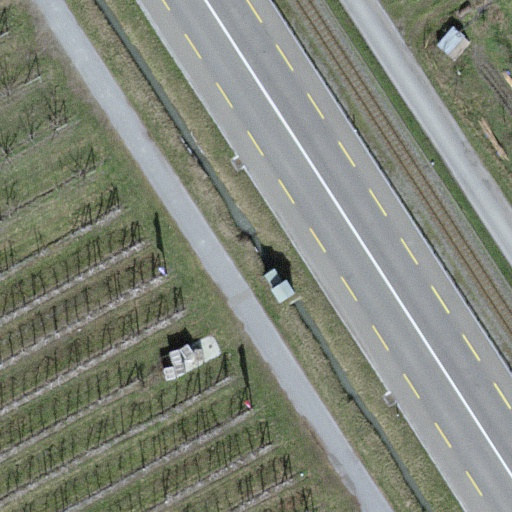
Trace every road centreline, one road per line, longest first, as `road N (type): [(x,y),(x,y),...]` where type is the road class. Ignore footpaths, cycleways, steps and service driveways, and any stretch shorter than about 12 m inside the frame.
road 1 (unclassified): [(381,511),(51,0)]
road 2 (primary): [(208,0),(511,471)]
road 3 (unclassified): [(511,230),(363,0)]
